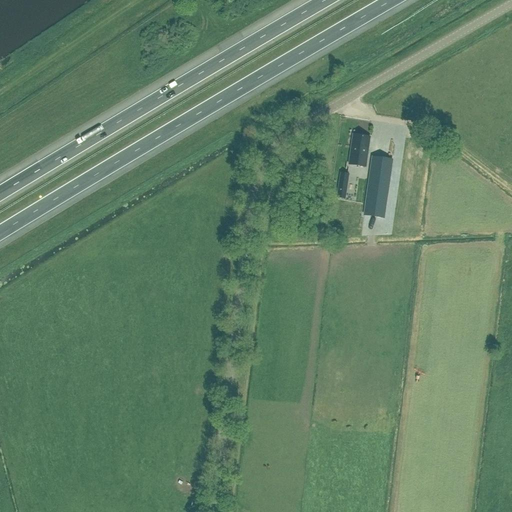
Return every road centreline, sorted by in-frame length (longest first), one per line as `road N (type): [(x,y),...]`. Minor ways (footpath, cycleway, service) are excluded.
road 1 (motorway): [(0,234),(396,0)]
road 2 (unclassified): [(214,511),(258,173),(280,141),(344,100)]
road 3 (motorway): [(325,0),(0,193)]
road 4 (unclassified): [(344,100),(511,2)]
road 5 (track): [(142,0),(0,91)]
road 6 (track): [(511,189),(407,122)]
